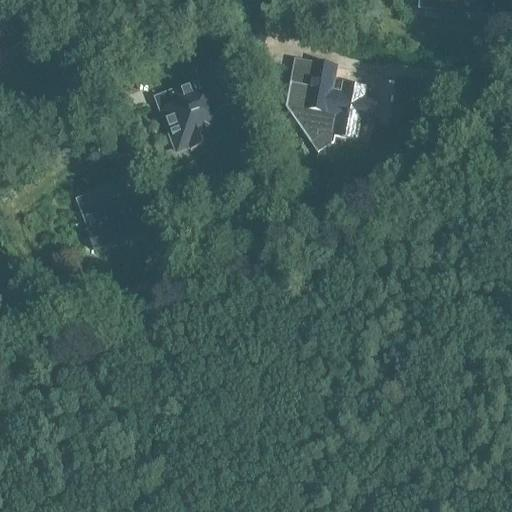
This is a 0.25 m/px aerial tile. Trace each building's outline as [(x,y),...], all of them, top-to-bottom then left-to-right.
[(281,0),(295,14),(310,0),(281,0)] [(422,0),(421,10),(492,17),(493,0),(422,0)] [(0,36),(1,35),(15,43),(25,23),(0,9),(0,36)] [(239,49),(262,52),(264,36),(241,33),(239,49)] [(223,137),(235,132),(222,97),(244,89),(234,60),(213,68),(211,62),(196,68),(199,74),(203,73),(206,83),(171,96),(177,112),(165,117),(173,139),(185,135),(192,153),(201,149),(202,153),(216,148),(215,144),(224,141),(223,137)] [(298,62),(288,110),(318,156),(334,145),(335,138),(356,142),(360,122),(360,121),(365,122),(369,101),(364,100),(366,91),(347,87),(345,97),(334,95),(339,70),(316,65),(298,62)] [(105,145),(97,148),(100,160),(109,157),(105,145)] [(137,167),(123,173),(126,179),(133,197),(137,206),(151,201),(137,167)] [(99,228),(86,234),(94,255),(143,235),(128,199),(133,197),(126,179),(86,195),(99,228)]
